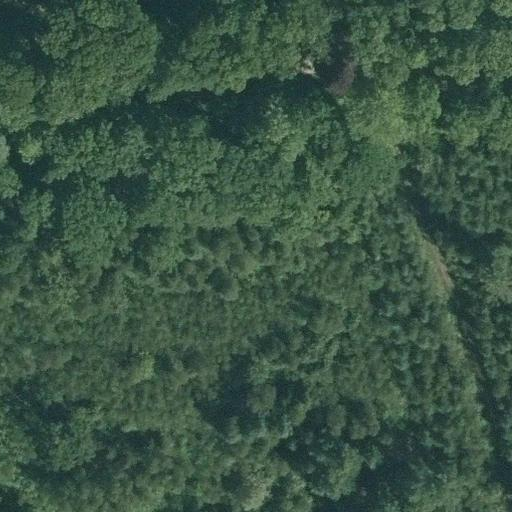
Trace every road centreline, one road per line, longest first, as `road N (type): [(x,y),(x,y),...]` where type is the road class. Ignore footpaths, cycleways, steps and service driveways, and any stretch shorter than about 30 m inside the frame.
road 1 (unclassified): [(0,92),(511,44)]
road 2 (track): [(391,54),(399,157),(465,328),(510,511)]
